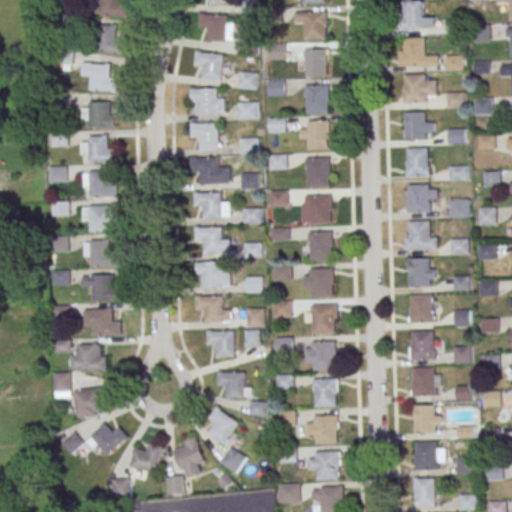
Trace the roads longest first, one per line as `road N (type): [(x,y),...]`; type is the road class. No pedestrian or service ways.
road 1 (residential): [(378,511),(364,0)]
road 2 (residential): [(162,343),(152,101),(162,0)]
